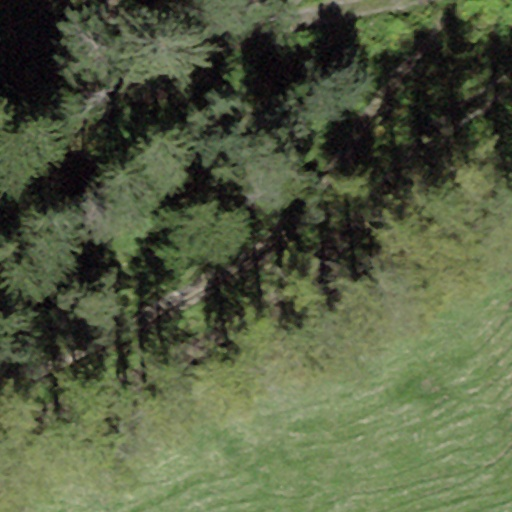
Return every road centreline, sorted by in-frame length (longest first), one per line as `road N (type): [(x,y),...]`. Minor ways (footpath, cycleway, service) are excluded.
road 1 (track): [(511,94),(310,264),(0,399)]
road 2 (track): [(265,0),(362,33),(480,0)]
